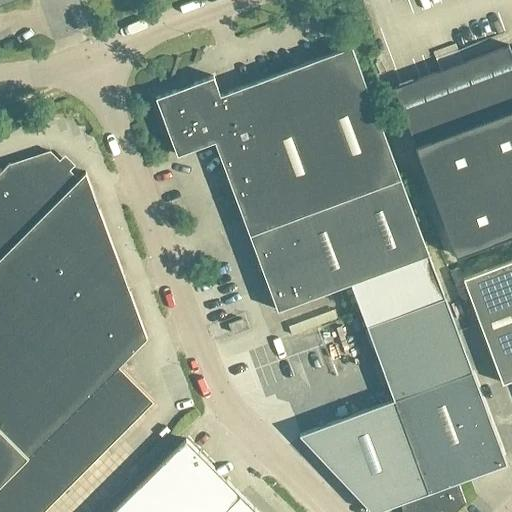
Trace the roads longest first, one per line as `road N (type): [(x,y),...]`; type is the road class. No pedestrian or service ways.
road 1 (unclassified): [(91,53),(213,388),(331,511)]
road 2 (unclassified): [(231,0),(91,53)]
